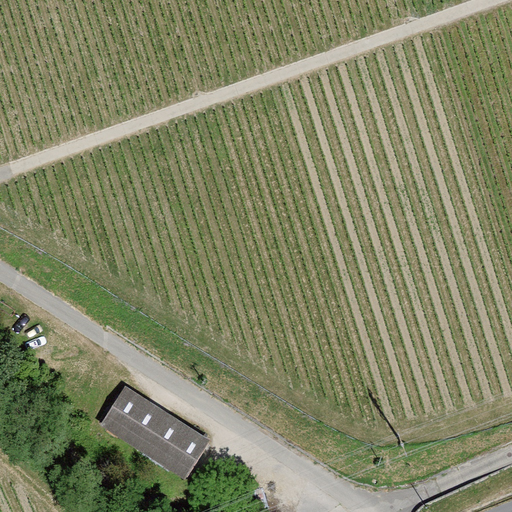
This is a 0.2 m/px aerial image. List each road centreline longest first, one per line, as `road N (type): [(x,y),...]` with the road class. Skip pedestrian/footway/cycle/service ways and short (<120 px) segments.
road 1 (track): [(0,174),(486,0)]
road 2 (track): [(0,271),(371,511)]
road 3 (track): [(511,456),(383,511)]
